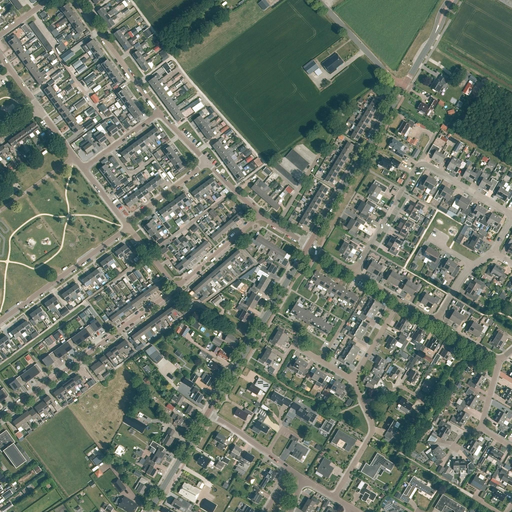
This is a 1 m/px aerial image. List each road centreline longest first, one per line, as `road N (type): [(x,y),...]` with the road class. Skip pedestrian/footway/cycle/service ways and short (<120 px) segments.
road 1 (residential): [(0,417),(175,287)]
road 2 (secondary): [(307,245),(401,86)]
road 3 (residential): [(0,321),(127,225)]
road 4 (residential): [(158,114),(76,0)]
road 5 (residential): [(353,272),(418,162)]
